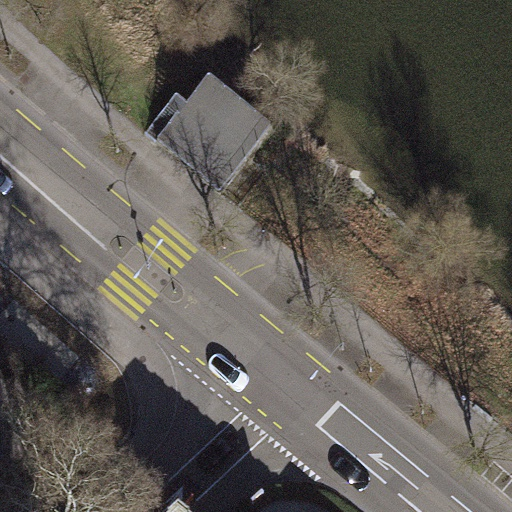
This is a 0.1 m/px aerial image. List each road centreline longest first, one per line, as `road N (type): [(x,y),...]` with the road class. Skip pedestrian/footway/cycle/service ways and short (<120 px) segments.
road 1 (tertiary): [(270,373),(0,145)]
road 2 (tertiary): [(434,511),(270,373)]
road 3 (residential): [(270,373),(127,511)]
